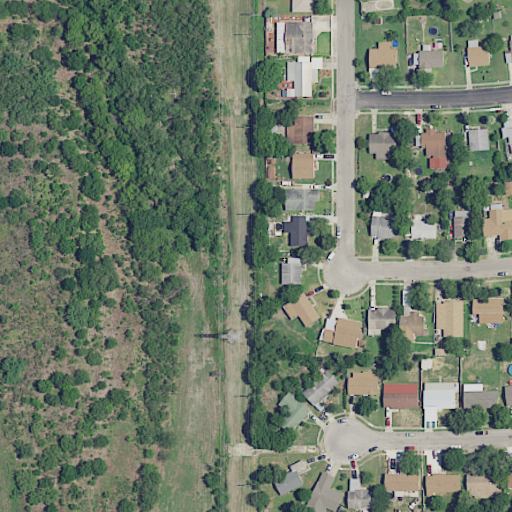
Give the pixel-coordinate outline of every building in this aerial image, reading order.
[(313,12),(313,0),(292,0),(292,12),(313,12)] [(313,21),(277,22),(277,53),(313,53),(313,21)] [(488,45),(478,46),(477,39),(467,40),(470,67),(490,65),(488,45)] [(369,49),(370,68),(396,68),(396,48),(389,48),(389,42),(378,42),(378,48),(369,49)] [(443,68),(443,50),(430,50),(430,45),(420,45),(420,68),(443,68)] [(312,96),(312,82),(318,82),(318,69),(322,69),(322,57),(312,57),(312,61),(287,61),(287,81),(294,81),(294,89),(287,89),(287,96),(312,96)] [(313,144),(313,117),(294,117),(294,125),(287,125),(287,143),(313,144)] [(511,154),(511,153),(511,119),(502,121),(504,138),(509,137),(511,154)] [(488,129),(469,130),(470,151),(489,150),(488,129)] [(445,132),(437,132),(437,130),(423,130),(423,157),(429,157),(429,168),(446,168),(445,132)] [(369,133),(370,156),(396,156),(396,133),(369,133)] [(293,178),(314,178),(313,153),(292,153),(293,178)] [(286,210),(314,210),(314,202),(319,202),(319,190),(286,189),(286,210)] [(511,208),(499,209),(498,204),(489,205),(490,218),(483,219),(484,236),(499,235),(499,240),(511,239),(511,208)] [(454,238),(472,237),(472,211),(454,211),(454,238)] [(372,237),(398,238),(398,213),(372,212),(372,237)] [(308,215),(292,215),(292,221),(285,221),(285,232),(291,232),(291,245),(308,245),(308,215)] [(436,239),(437,221),(412,220),(412,238),(436,239)] [(281,283),(301,284),(301,260),(282,259),(281,283)] [(292,319),(298,315),(306,327),(321,317),(304,292),(283,306),(292,319)] [(504,323),(503,298),(473,299),(473,314),(480,314),(480,323),(504,323)] [(463,302),(437,302),(437,328),(444,328),(444,337),(463,337),(463,302)] [(368,309),(369,335),(381,334),(381,328),(396,328),(395,309),(368,309)] [(357,347),(360,321),(337,318),(337,321),(326,319),(323,343),(357,347)] [(316,407),(341,384),(327,370),(302,393),(316,407)] [(349,394),(378,394),(378,372),(349,371),(349,394)] [(455,382),(424,383),(424,409),(455,409),(455,382)] [(497,407),(497,391),(473,391),(473,386),(463,386),(464,408),(497,407)] [(417,390),(383,390),(383,408),(418,408),(417,390)] [(287,412),(278,422),(290,433),(311,410),(290,391),(278,404),(287,412)] [(299,472),(307,469),(303,460),(290,466),(292,472),(274,480),(281,495),(304,485),(299,472)] [(418,491),(418,474),(403,474),(403,462),(385,462),(385,490),(418,491)] [(343,493),(331,489),(335,476),(320,471),(308,508),(321,511),(324,511),(326,508),(337,511),(343,493)] [(501,474),(467,473),(467,496),(500,497),(501,474)] [(426,475),(426,493),(461,492),(460,474),(426,475)]
